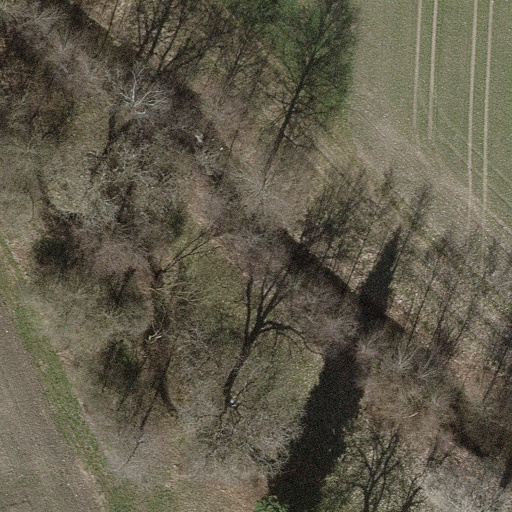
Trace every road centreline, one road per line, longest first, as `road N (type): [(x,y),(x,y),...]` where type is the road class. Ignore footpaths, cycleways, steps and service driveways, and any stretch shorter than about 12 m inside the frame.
road 1 (track): [(172,0),(511,334)]
road 2 (track): [(93,511),(0,328)]
